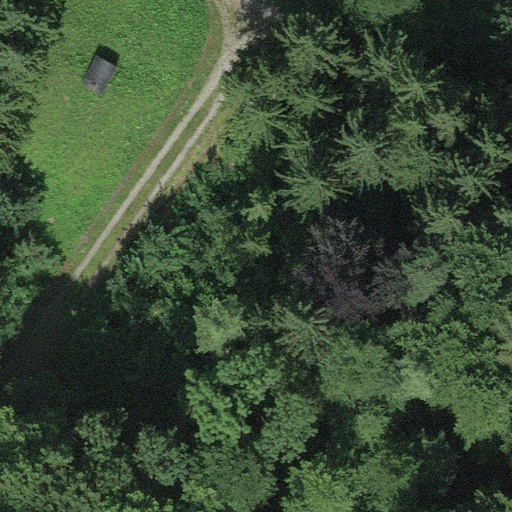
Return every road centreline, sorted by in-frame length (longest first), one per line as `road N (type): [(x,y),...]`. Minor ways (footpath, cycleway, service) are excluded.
road 1 (track): [(288,9),(164,190),(0,397)]
road 2 (track): [(511,96),(266,0)]
